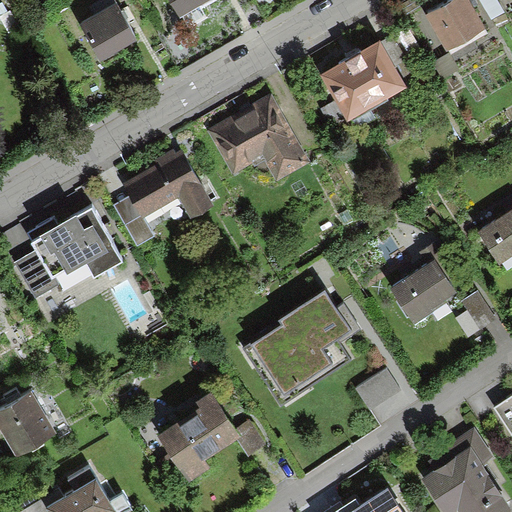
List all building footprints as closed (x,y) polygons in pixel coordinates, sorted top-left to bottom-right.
[(209,0),(167,0),(177,17),(209,0)] [(468,0),(448,0),(424,15),(445,50),(484,26),(468,0)] [(118,1),(80,20),(101,60),(139,41),(118,1)] [(376,40),(319,73),(346,119),(403,86),(376,40)] [(270,91),(207,127),(234,173),(261,158),(275,182),(311,161),(270,91)] [(150,161),(153,167),(124,183),(132,196),(145,219),(179,200),(191,220),(215,206),(179,144),(150,161)] [(145,219),(132,196),(115,205),(137,245),(154,235),(145,219)] [(93,206),(30,242),(35,251),(15,262),(37,299),(63,284),(59,276),(65,273),(67,277),(85,266),(94,281),(126,262),(93,206)] [(511,207),(476,231),(498,265),(511,256),(511,207)] [(437,258),(391,287),(414,322),(460,292),(437,258)] [(278,320),(242,344),(280,402),(345,360),(333,342),(355,327),(324,281),(274,314),(278,320)] [(486,289),(467,298),(473,313),(463,317),(471,334),(500,321),(486,289)] [(374,407),(406,387),(393,365),(360,385),(374,407)] [(511,381),(494,393),(511,421),(511,381)] [(0,405),(0,427),(17,458),(58,435),(31,388),(0,405)] [(213,398),(158,435),(190,483),(212,468),(207,461),(242,438),(213,398)] [(465,425),(415,458),(451,511),(463,511),(505,484),(465,425)] [(90,462),(38,494),(49,511),(126,511),(132,509),(123,494),(112,500),(90,462)] [(340,501),(323,511),(403,511),(387,488),(361,506),(355,499),(344,506),(340,501)]
